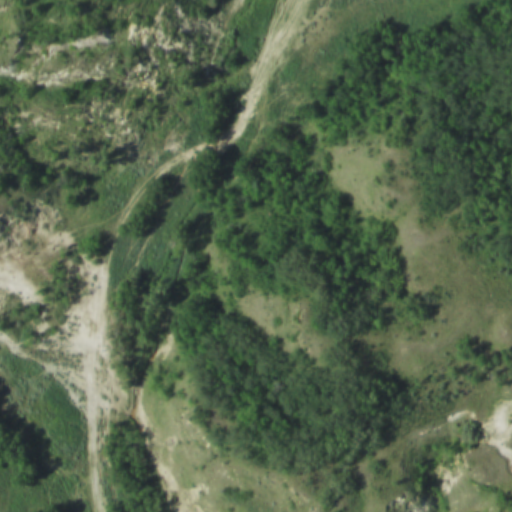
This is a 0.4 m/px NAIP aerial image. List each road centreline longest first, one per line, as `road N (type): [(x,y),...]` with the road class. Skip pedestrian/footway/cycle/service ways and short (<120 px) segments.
road 1 (track): [(106,511),(93,400),(97,327),(116,256),(168,124),(195,86),(258,75),(287,0)]
road 2 (track): [(94,388),(116,395),(151,425),(173,511)]
